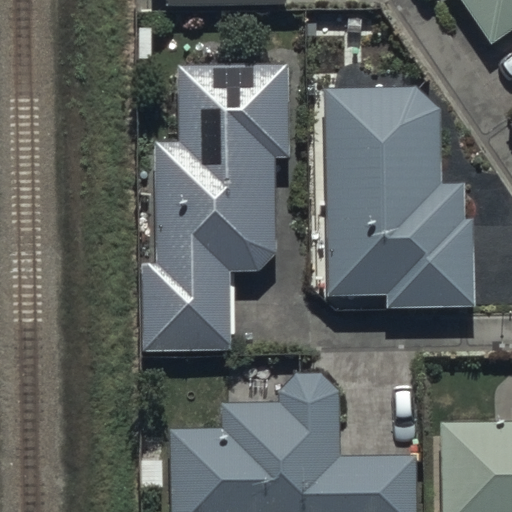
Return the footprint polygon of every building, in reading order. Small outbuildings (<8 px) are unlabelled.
[(511,0),(460,0),(494,48),(511,35),(511,0)] [(290,65),(178,67),(178,142),(156,142),(156,263),(141,263),(141,351),(232,351),(233,272),(259,272),(278,254),(277,157),(291,157),(290,65)] [(326,86),(328,296),(390,293),(390,308),(475,308),(474,219),(466,219),(466,183),(444,183),(444,109),(417,85),(326,86)] [(224,431),(172,432),(173,511),(418,511),(418,457),(342,458),(341,392),(323,372),(297,373),(279,396),(280,403),(223,406),(224,431)] [(511,511),(511,419),(446,420),(445,511),(511,511)]
